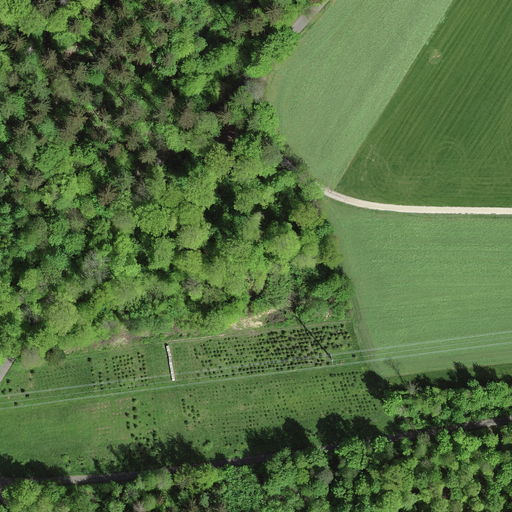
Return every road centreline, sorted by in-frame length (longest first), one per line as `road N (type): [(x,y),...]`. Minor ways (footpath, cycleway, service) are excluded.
road 1 (track): [(511,418),(114,477),(0,481)]
road 2 (residential): [(323,0),(111,208),(0,369)]
road 3 (track): [(263,64),(259,120),(269,150),(291,174),(335,196),(391,209),(511,212)]
road 4 (track): [(110,0),(0,137)]
